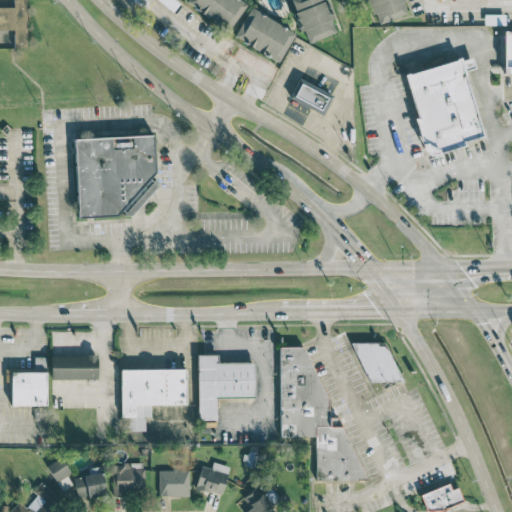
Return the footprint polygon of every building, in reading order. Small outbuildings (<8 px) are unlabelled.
[(25,0),(12,0),(13,7),(0,6),(0,29),(14,30),(14,48),(26,48),(25,0)] [(247,4),(240,0),(185,0),(228,31),(247,4)] [(335,33),(324,0),(290,0),(300,30),(303,29),(307,42),(335,33)] [(366,0),(375,25),(407,14),(401,0),(366,0)] [(279,62),(295,32),(249,7),(233,37),(279,62)] [(511,29),(503,30),(504,72),(511,71),(511,29)] [(405,71),(424,154),(481,141),(463,58),(405,71)] [(323,114),(332,95),(298,78),(288,98),(323,114)] [(78,217),(138,215),(137,197),(155,196),(153,135),(75,138),(78,217)] [(384,341),(352,343),(353,346),(369,382),(383,382),(385,386),(396,381),(402,381),(384,341)] [(280,437),(315,436),(315,480),(365,480),(339,417),(328,417),(328,406),(304,346),(279,347),(280,437)] [(254,362),(217,362),(217,354),(197,355),(198,420),(216,419),(216,397),(254,397),(254,362)] [(50,379),(97,379),(97,356),(51,355),(50,379)] [(186,404),(185,369),(120,370),(121,431),(145,430),(145,416),(151,416),(151,405),(186,404)] [(46,405),(46,372),(10,372),(11,405),(46,405)] [(70,474),(62,457),(47,464),(65,498),(75,493),(67,475),(70,474)] [(201,465),(195,487),(221,495),(229,466),(213,461),(211,468),(201,465)] [(143,468),(130,469),(130,463),(112,464),(113,493),(144,492),(143,468)] [(88,468),(89,475),(74,477),(76,499),(105,495),(102,466),(88,468)] [(189,471),(158,470),(157,495),(188,496),(189,471)] [(53,511),(50,510),(60,498),(40,482),(33,492),(36,495),(26,507),(19,501),(10,511),(53,511)] [(426,511),(432,511),(462,501),(457,487),(451,489),(448,483),(420,493),(426,511)] [(243,511),(265,511),(271,508),(258,487),(242,496),(250,508),(244,511),(243,511)]
